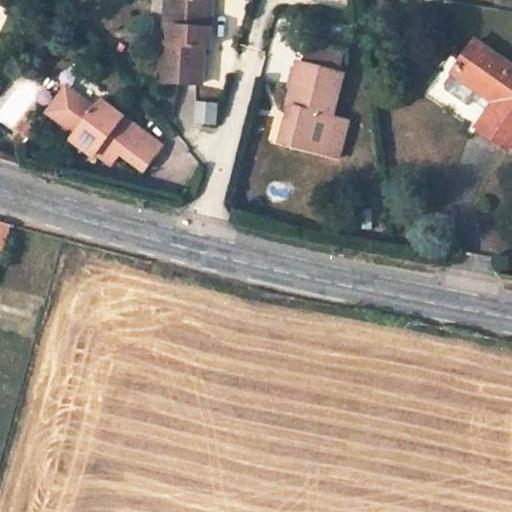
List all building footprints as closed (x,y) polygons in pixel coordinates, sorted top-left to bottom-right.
[(163,44),(161,81),(202,84),(203,47),(210,48),(212,31),(204,31),(206,0),(172,0),(170,44),(163,44)] [(165,0),(163,44),(170,44),(172,0),(165,0)] [(213,0),(206,0),(204,31),(212,31),(213,0)] [(511,142),(511,68),(474,42),(453,73),(479,92),(482,89),(495,99),(493,102),(495,104),(477,128),(507,149),(511,142)] [(308,48),(304,65),(336,74),(341,57),(308,48)] [(304,65),(298,63),(286,106),(289,107),(294,108),(290,122),(285,121),(279,143),(334,158),(344,121),(332,117),(343,76),(336,74),(304,65)] [(93,109),(66,89),(47,113),(74,134),(69,140),(92,158),(94,154),(109,166),(119,154),(142,173),(161,149),(100,101),(93,109)] [(294,108),(289,107),(285,121),(290,122),(294,108)] [(348,122),(344,121),(334,158),(338,159),(348,122)] [(0,261),(11,227),(0,223),(0,261)]
